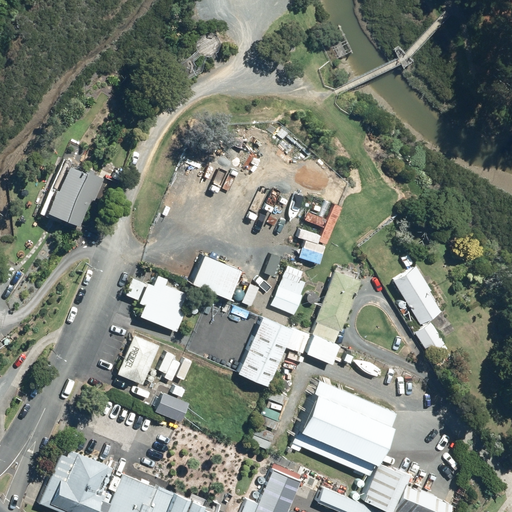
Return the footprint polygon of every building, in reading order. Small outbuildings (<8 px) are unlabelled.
[(122,157),(125,149),(118,146),(115,154),(122,157)] [(55,217),(74,226),(86,198),(89,199),(98,178),(65,164),(66,161),(59,159),(48,186),(51,187),(39,215),(53,221),(55,217)] [(14,208),(0,209),(0,239),(16,238),(14,208)] [(302,238),(299,247),(319,254),(322,245),(302,238)] [(185,282),(223,298),(235,269),(197,253),(185,282)] [(398,257),(404,266),(410,262),(404,253),(398,257)] [(267,305),(290,314),(298,294),(296,293),(301,281),(295,279),(299,270),(283,264),(282,269),(279,268),(276,274),(279,276),(267,305)] [(389,280),(415,323),(417,322),(418,324),(425,320),(423,318),(435,311),(423,290),(425,289),(411,266),(389,280)] [(336,330),(355,279),(329,270),(311,320),(313,321),(308,334),(330,342),(335,330),(336,330)] [(133,315),(171,331),(179,311),(174,309),(181,292),(158,283),(160,278),(150,274),(146,284),(139,281),(138,282),(127,278),(120,294),(132,299),(131,301),(137,304),(133,315)] [(228,297),(246,305),(255,287),(237,279),(228,297)] [(406,312),(402,305),(396,308),(401,315),(406,312)] [(260,313),(235,371),(265,383),(290,326),(260,313)] [(411,332),(425,353),(441,343),(427,322),(411,332)] [(290,349),(298,330),(291,328),(284,347),(290,349)] [(138,384),(153,344),(128,334),(112,373),(138,384)] [(310,335),(302,353),(328,363),(335,346),(310,335)] [(345,362),(348,355),(342,352),(339,359),(345,362)] [(359,357),(351,362),(362,378),(369,374),(359,357)] [(311,389),(310,389),(293,427),(295,428),(290,439),(289,444),(297,448),(299,443),(355,467),(353,470),(362,473),(364,470),(366,472),(394,409),(376,401),(317,376),(311,389)] [(170,389),(179,393),(182,386),(173,382),(170,389)] [(150,407),(177,418),(185,399),(159,388),(150,407)] [(266,389),(263,396),(281,404),(284,398),(266,389)] [(276,423),(257,414),(244,441),(263,450),(276,423)] [(207,511),(195,507),(199,498),(186,492),(182,499),(167,492),(168,490),(153,484),(151,487),(119,473),(106,502),(103,501),(106,494),(97,490),(107,468),(70,452),(64,465),(51,460),(33,503),(54,511),(207,511)] [(386,506),(401,511),(437,511),(444,497),(398,477),(402,468),(375,457),(359,496),(385,507),(386,506)] [(290,511),(282,508),(294,481),(292,480),(295,474),(290,472),(288,478),(266,469),(252,501),(243,498),(236,511),(290,511)] [(312,501),(337,511),(377,511),(378,511),(318,486),(312,501)]
